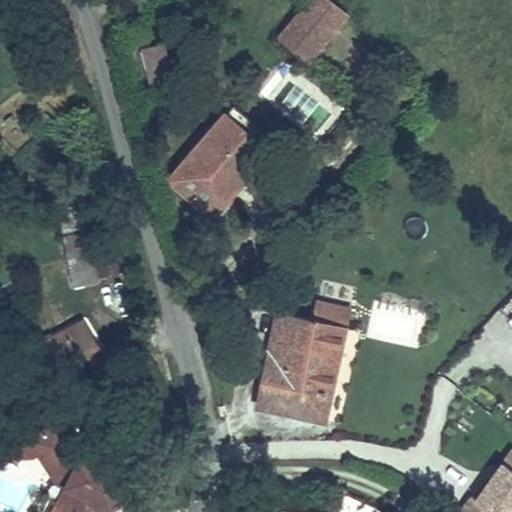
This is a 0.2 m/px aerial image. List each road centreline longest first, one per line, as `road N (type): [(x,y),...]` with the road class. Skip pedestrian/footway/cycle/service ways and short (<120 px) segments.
road 1 (residential): [(218,511),(167,275),(79,0)]
road 2 (unknown): [(207,459),(436,461),(466,442),(489,389)]
